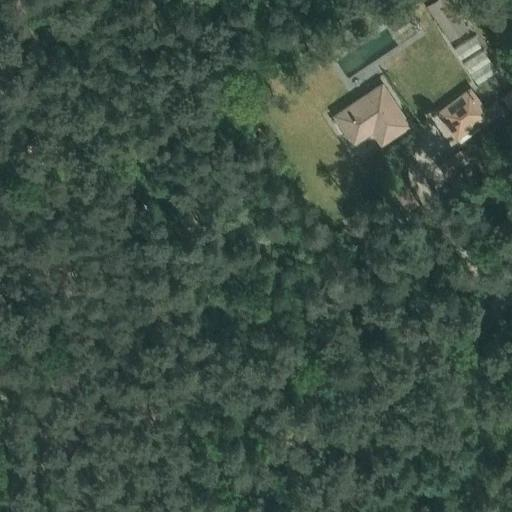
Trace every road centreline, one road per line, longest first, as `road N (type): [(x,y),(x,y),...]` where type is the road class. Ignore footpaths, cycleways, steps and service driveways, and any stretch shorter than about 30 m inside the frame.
road 1 (track): [(194,511),(511,304)]
road 2 (track): [(511,352),(454,511)]
